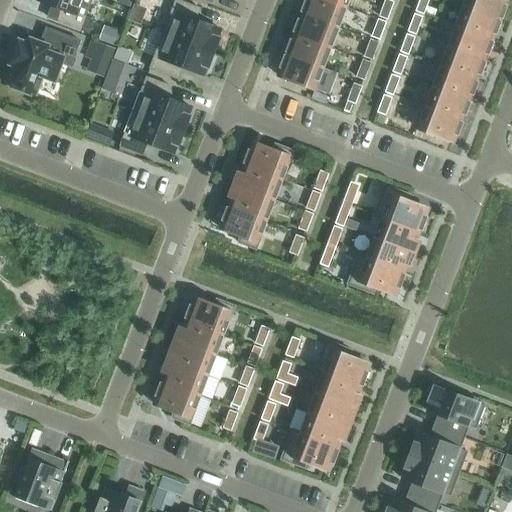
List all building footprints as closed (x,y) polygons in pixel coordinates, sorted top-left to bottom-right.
[(37,0),(38,1),(54,7),(50,19),(89,33),(94,21),(86,17),(92,0),(37,0)] [(166,8),(168,0),(144,0),(144,1),(166,8)] [(200,8),(178,0),(177,0),(164,34),(215,54),(215,52),(220,39),(218,39),(222,30),(195,20),(200,8)] [(306,0),(301,14),(339,28),(346,8),(325,0),(306,0)] [(389,0),(385,0),(379,17),(388,20),(395,2),(389,0)] [(419,0),(415,12),(424,15),(429,0),(419,0)] [(465,0),(463,6),(501,20),(508,0),(465,0)] [(147,8),(134,3),(128,20),(141,25),(147,8)] [(456,26),(493,40),(501,20),(463,6),(456,26)] [(414,13),(408,32),(417,35),(423,17),(414,13)] [(294,34),(331,48),(339,28),(301,14),(294,34)] [(378,19),(371,37),(380,40),(387,22),(378,19)] [(116,46),(121,31),(105,25),(99,40),(116,46)] [(448,46),(485,61),(493,40),(456,26),(448,46)] [(20,43),(15,55),(11,63),(15,65),(8,84),(22,89),(22,90),(25,91),(25,90),(36,95),(44,75),(55,80),(62,60),(72,64),(80,41),(47,28),(40,45),(25,39),(23,44),(20,43)] [(214,55),(215,54),(164,34),(151,69),(173,78),(178,66),(204,76),(207,67),(209,68),(214,55)] [(286,54),(323,68),(331,48),(294,34),(286,54)] [(407,34),(400,52),(409,55),(416,37),(407,34)] [(371,39),(364,57),(373,61),(380,42),(371,39)] [(115,49),(91,40),(84,57),(109,67),(115,49)] [(126,64),(131,52),(117,46),(112,58),(126,64)] [(440,67),(478,81),(485,61),(448,46),(440,67)] [(323,68),(286,54),(278,75),(315,90),(323,68)] [(399,54),(392,72),(401,75),(408,57),(399,54)] [(363,59),(356,77),(365,81),(372,62),(363,59)] [(125,64),(114,60),(110,70),(121,74),(125,64)] [(433,87),(470,101),(478,81),(440,67),(433,87)] [(392,74),(385,92),(394,96),(401,77),(392,74)] [(170,86),(148,77),(135,112),(185,132),(186,130),(190,117),(189,116),(192,108),(166,98),(170,86)] [(354,83),(347,101),(356,105),(363,86),(354,83)] [(425,107),(463,121),(470,101),(433,87),(425,107)] [(384,94),(377,113),(386,116),(393,98),(384,94)] [(463,121),(425,107),(417,128),(454,142),(463,121)] [(185,133),(185,132),(135,112),(122,147),(144,156),(148,144),(175,154),(178,145),(180,146),(184,133),(185,133)] [(103,131),(90,126),(85,137),(99,142),(103,131)] [(244,165),(283,180),(294,151),(276,144),(273,151),(252,143),(244,165)] [(235,185),(275,200),(283,180),(244,165),(241,173),(240,173),(235,185)] [(321,190),(328,174),(321,171),(315,188),(321,190)] [(358,186),(352,183),(346,200),(352,202),(358,186)] [(229,206),(267,220),(275,200),(235,185),(231,197),(232,197),(229,206)] [(420,232),(429,210),(408,202),(410,195),(385,186),(374,215),(382,217),(420,232)] [(314,211),(320,194),(313,192),(307,208),(314,211)] [(267,220),(229,206),(220,228),(241,236),(239,242),(256,249),(267,220)] [(350,209),(343,206),(337,223),(343,225),(350,209)] [(306,231),(312,214),(306,212),(299,228),(306,231)] [(374,238),(414,253),(419,241),(417,240),(420,232),(382,217),(374,238)] [(342,230),(335,227),(329,244),(336,246),(342,230)] [(297,255),(303,238),(297,236),(290,252),(297,255)] [(366,258),(405,273),(408,264),(410,265),(414,253),(374,238),(366,258)] [(334,250),(328,247),(321,264),(328,266),(334,250)] [(397,295),(405,273),(366,258),(359,255),(348,284),(373,293),(376,287),(397,295)] [(185,320),(224,335),(235,306),(217,299),(215,306),(194,298),(185,320)] [(224,335),(185,320),(182,329),(181,328),(180,330),(181,330),(178,339),(177,339),(176,340),(216,355),(224,335)] [(263,345),(269,329),(262,326),(256,343),(263,345)] [(300,341),(293,338),(287,355),(293,358),(300,341)] [(216,355),(176,340),(169,360),(209,375),(216,355)] [(362,387),(370,365),(349,357),(352,350),(326,341),(315,371),(323,373),(362,387)] [(255,366),(261,349),(255,347),(248,363),(255,366)] [(162,381),(201,396),(209,375),(169,360),(168,361),(169,362),(166,371),(165,371),(164,372),(165,373),(162,381)] [(284,381),(291,365),(284,362),(278,379),(284,381)] [(247,386),(254,369),(247,367),(241,383),(247,386)] [(315,393),(355,408),(356,407),(354,406),(358,397),(359,398),(360,396),(359,395),(362,387),(323,373),(315,393)] [(201,396),(162,381),(154,403),(175,411),(172,418),(190,424),(201,396)] [(277,382),(270,399),(288,405),(291,397),(280,393),(283,385),(277,382)] [(240,406),(246,390),(239,387),(233,404),(240,406)] [(438,414),(434,426),(465,438),(469,426),(477,429),(486,406),(477,402),(479,398),(459,391),(458,395),(436,387),(431,401),(429,400),(429,401),(430,402),(427,410),(438,414)] [(308,413),(348,428),(355,408),(315,393),(308,413)] [(275,405),(269,402),(263,419),(269,421),(275,405)] [(231,430),(237,414),(230,411),(224,427),(231,430)] [(300,433),(339,448),(342,440),(343,440),(344,438),(342,438),(346,429),(347,429),(348,428),(308,413),(300,433)] [(268,425),(261,423),(255,439),(261,442),(268,425)] [(461,449),(465,438),(434,426),(429,437),(418,433),(415,441),(414,441),(414,442),(415,442),(410,455),(408,454),(408,455),(460,474),(468,452),(461,449)] [(29,444),(37,447),(43,432),(35,429),(29,444)] [(330,470),(339,448),(300,433),(293,430),(282,459),(307,469),(309,462),(330,470)] [(33,450),(15,498),(39,507),(40,504),(51,509),(55,500),(56,501),(57,499),(55,499),(61,484),(62,485),(63,483),(61,483),(69,462),(68,461),(67,464),(47,456),(48,455),(33,450)] [(511,459),(511,456),(507,454),(502,467),(508,470),(511,459)] [(451,497),(460,474),(408,455),(410,456),(405,468),(404,468),(403,469),(405,469),(401,478),(412,482),(408,493),(439,505),(444,494),(451,497)] [(159,488),(182,497),(187,485),(163,476),(159,488)] [(137,511),(145,492),(130,486),(126,497),(105,489),(102,498),(101,497),(100,499),(101,499),(96,511),(137,511)] [(158,488),(151,507),(162,511),(165,504),(171,507),(176,495),(158,488)] [(436,511),(439,505),(408,493),(404,505),(393,501),(390,509),(388,508),(388,510),(389,510),(388,511),(436,511)]
